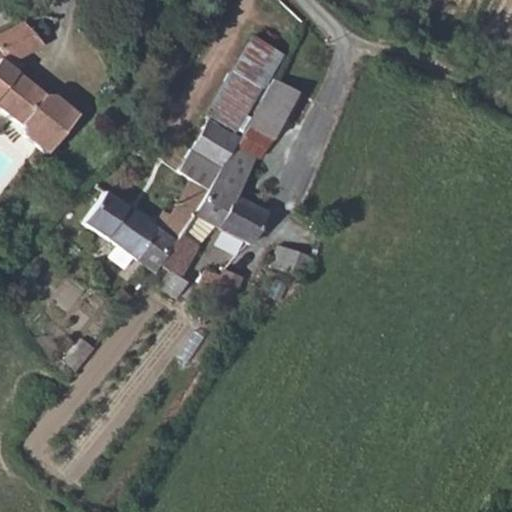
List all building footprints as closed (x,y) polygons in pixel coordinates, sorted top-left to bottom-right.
[(37,42),(16,23),(2,31),(0,31),(0,108),(19,121),(27,110),(45,121),(60,99),(56,96),(36,93),(8,72),(8,58),(18,51),(37,42)] [(259,85),(278,53),(249,33),(228,63),(259,85)] [(230,145),(252,158),(255,160),(276,119),(284,122),(299,94),(269,76),(235,136),(230,145)] [(27,110),(19,121),(21,139),(47,155),(77,113),(60,99),(45,121),(27,110)] [(216,168),(230,145),(235,136),(204,117),(184,148),(216,168)] [(257,225),(265,210),(234,191),(252,158),(230,145),(216,168),(205,186),(191,208),(149,270),(145,276),(152,279),(151,286),(170,298),(182,281),(176,277),(206,224),(248,245),(257,225)] [(78,221),(149,270),(191,208),(174,201),(155,228),(100,189),(78,221)] [(222,306),(238,279),(219,269),(215,275),(204,268),(192,287),(222,306)]
